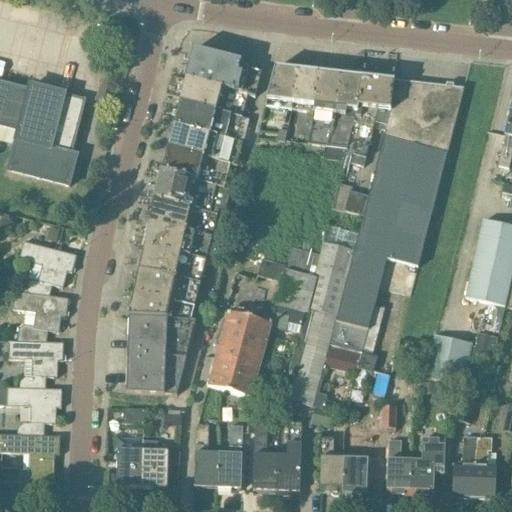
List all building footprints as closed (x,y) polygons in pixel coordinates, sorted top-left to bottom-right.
[(249,94),(256,96),(262,75),(241,70),(242,64),(193,51),(186,81),(249,97),(249,94)] [(292,113),(297,74),(277,71),(275,71),(265,110),(270,111),(269,119),(290,122),(292,113)] [(292,113),(314,116),(319,76),(297,74),(292,113)] [(341,79),(319,76),(314,116),(313,129),(308,147),(326,150),(334,130),(341,79)] [(362,81),(341,79),(334,130),(326,150),(324,162),(345,164),(346,161),(359,111),(362,81)] [(186,81),(180,105),(243,121),(249,97),(186,81)] [(385,134),(390,115),(394,85),(362,81),(359,111),(346,161),(345,164),(364,170),(374,131),(385,134)] [(0,128),(19,134),(8,173),(70,189),(78,158),(72,157),(86,103),(66,98),(66,97),(31,88),(30,93),(0,85),(0,128)] [(464,93),(394,85),(390,115),(385,134),(369,199),(363,220),(360,235),(339,321),(337,326),(368,334),(379,290),(412,298),(464,93)] [(236,145),(243,121),(180,105),(174,129),(236,145)] [(174,129),(168,152),(230,168),(236,145),(174,129)] [(285,144),(287,134),(279,132),(277,143),(285,144)] [(511,144),(503,143),(498,165),(510,167),(511,158),(511,144)] [(224,192),(230,168),(168,152),(162,175),(224,192)] [(218,219),(224,220),(231,193),(224,192),(162,175),(155,202),(218,219)] [(352,191),(339,187),(332,211),(363,220),(369,199),(351,195),(352,191)] [(155,202),(150,226),(213,240),(218,219),(155,202)] [(507,311),(511,288),(511,227),(484,221),(466,302),(507,311)] [(213,240),(150,226),(144,249),(207,263),(213,240)] [(328,227),(321,256),(308,313),(339,321),(360,235),(328,227)] [(44,228),(41,238),(56,242),(59,232),(44,228)] [(278,310),(305,318),(308,313),(321,256),(311,254),(314,245),(300,241),(297,250),(293,249),(278,310)] [(27,284),(23,297),(52,301),(55,289),(66,292),(70,276),(73,277),(78,260),(25,246),(20,263),(43,270),(39,285),(33,283),(27,284)] [(144,249),(139,273),(201,287),(207,263),(144,249)] [(283,285),(288,269),(262,262),(258,278),(283,285)] [(195,310),(201,287),(139,273),(134,296),(195,310)] [(20,331),(18,345),(48,346),(48,336),(62,337),(63,321),(68,321),(70,304),(52,301),(23,297),(16,296),(13,314),(27,316),(25,328),(20,331)] [(195,310),(134,296),(129,320),(129,321),(192,323),(195,310)] [(375,308),(362,356),(372,358),(384,311),(375,308)] [(228,317),(216,363),(260,376),(273,329),(272,329),(276,313),(264,309),(260,326),(228,317)] [(278,310),(273,329),(300,337),(282,401),(315,409),(327,362),(359,371),(362,356),(368,334),(337,326),(339,321),(308,313),(305,318),(278,310)] [(129,321),(127,397),(178,399),(198,324),(192,323),(129,321)] [(463,387),(472,349),(437,340),(428,378),(463,387)] [(493,366),(498,344),(480,340),(475,362),(493,366)] [(22,386),(22,392),(48,393),(48,382),(59,383),(60,365),(63,365),(65,347),(48,346),(18,345),(11,345),(10,363),(35,364),(34,381),(27,381),(22,386)] [(432,351),(423,349),(419,367),(427,369),(432,351)] [(362,356),(359,371),(373,374),(377,360),(362,356)] [(253,404),(260,376),(216,363),(208,391),(223,396),(253,404)] [(424,386),(423,396),(435,398),(436,388),(424,386)] [(19,439),(46,440),(46,428),(58,428),(59,411),(62,411),(63,394),(48,393),(22,392),(0,391),(0,409),(33,410),(33,427),(27,427),(20,433),(19,439)] [(240,401),(237,410),(247,413),(250,404),(240,401)] [(473,425),(477,410),(462,406),(458,421),(473,425)] [(383,410),(383,431),(395,431),(395,411),(383,410)] [(212,411),(212,421),(220,422),(220,411),(212,411)] [(146,413),(124,412),(124,427),(145,428),(146,413)] [(502,433),(511,435),(511,416),(506,415),(502,433)] [(183,417),(165,416),(164,428),(182,429),(183,417)] [(254,494),(279,495),(280,459),(268,459),(269,424),(255,424),(254,494)] [(286,459),(280,459),(279,495),(301,496),(303,426),(287,425),(286,459)] [(220,493),(221,457),(209,457),(210,434),(197,434),(195,492),(220,493)] [(221,457),(220,493),(242,494),(244,435),(230,435),(229,458),(221,457)] [(62,441),(46,440),(19,439),(0,438),(0,457),(32,459),(31,488),(55,489),(57,460),(61,460),(62,441)] [(145,443),(145,440),(120,440),(118,489),(144,490),(145,453),(145,443)] [(424,464),(414,464),(413,500),(435,501),(436,477),(445,478),(446,457),(448,457),(448,441),(425,440),(424,464)] [(346,497),(348,461),(334,461),(335,442),(322,442),(321,497),(346,497)] [(181,467),(181,455),(159,454),(159,443),(145,443),(145,453),(144,490),(169,491),(170,467),(181,467)] [(348,461),(346,497),(368,498),(370,443),(357,443),(356,462),(348,461)] [(454,501),(476,501),(478,443),(464,443),(464,446),(460,446),(459,457),(463,458),(463,469),(455,468),(454,501)] [(493,444),(478,443),(476,501),(496,502),(497,470),(489,470),(490,457),(493,457),(493,444)] [(413,500),(414,464),(402,463),(403,444),(390,444),(388,499),(413,500)]
